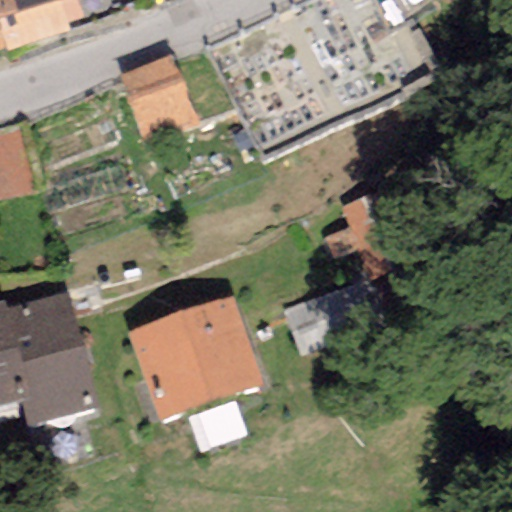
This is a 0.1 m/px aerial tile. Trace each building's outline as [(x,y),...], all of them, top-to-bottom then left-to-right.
[(0,0),(0,27),(90,0),(0,0)] [(167,61),(119,79),(144,147),(193,129),(167,61)] [(16,128),(0,132),(0,204),(34,196),(16,128)] [(68,297),(0,315),(0,419),(23,413),(29,436),(100,417),(68,297)] [(232,304),(127,338),(158,431),(263,396),(232,304)]
